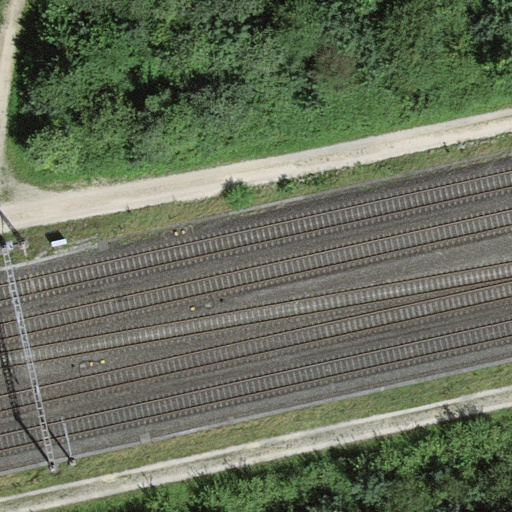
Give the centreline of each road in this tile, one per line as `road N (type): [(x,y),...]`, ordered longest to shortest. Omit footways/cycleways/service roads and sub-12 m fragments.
road 1 (track): [(511,394),(0,508)]
road 2 (track): [(0,214),(511,104)]
